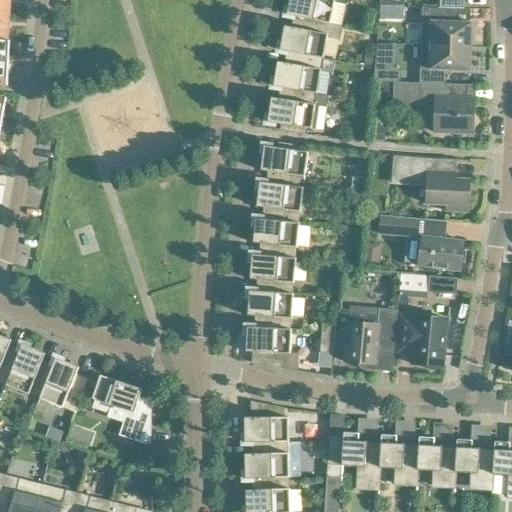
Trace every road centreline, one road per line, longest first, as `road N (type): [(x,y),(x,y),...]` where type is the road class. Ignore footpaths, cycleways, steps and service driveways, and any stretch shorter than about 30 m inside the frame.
road 1 (residential): [(197,368),(220,133),(245,0)]
road 2 (residential): [(469,399),(506,214),(511,104)]
road 3 (residential): [(41,0),(34,117),(0,281)]
road 4 (residential): [(469,399),(358,394),(197,368)]
road 5 (residential): [(0,301),(197,368)]
road 6 (residential): [(196,511),(197,368)]
